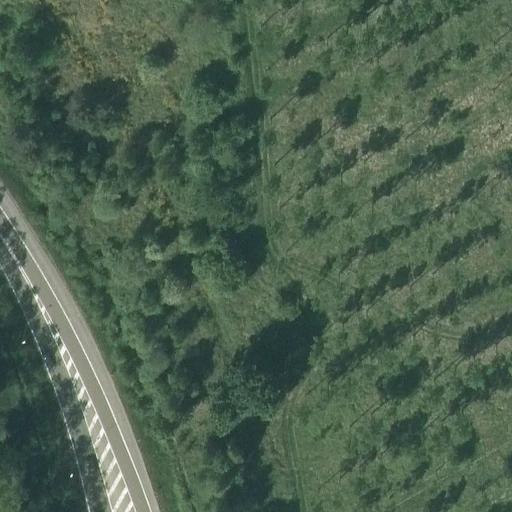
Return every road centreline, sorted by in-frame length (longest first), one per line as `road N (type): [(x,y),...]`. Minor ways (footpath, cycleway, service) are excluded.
road 1 (trunk): [(143,511),(85,370),(51,304),(21,268)]
road 2 (trunk): [(21,268),(99,511)]
